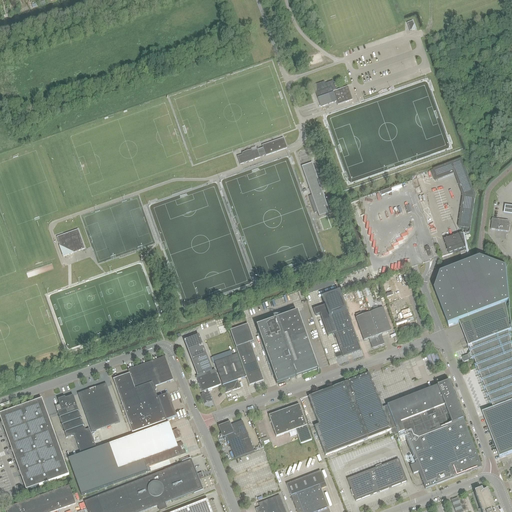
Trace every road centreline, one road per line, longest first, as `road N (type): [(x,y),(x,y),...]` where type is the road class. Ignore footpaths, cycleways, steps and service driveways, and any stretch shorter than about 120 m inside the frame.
road 1 (track): [(276,55),(0,154)]
road 2 (unclassified): [(198,422),(442,337)]
road 3 (unclassified): [(0,402),(163,346),(198,422)]
road 4 (unclassified): [(491,478),(442,337)]
